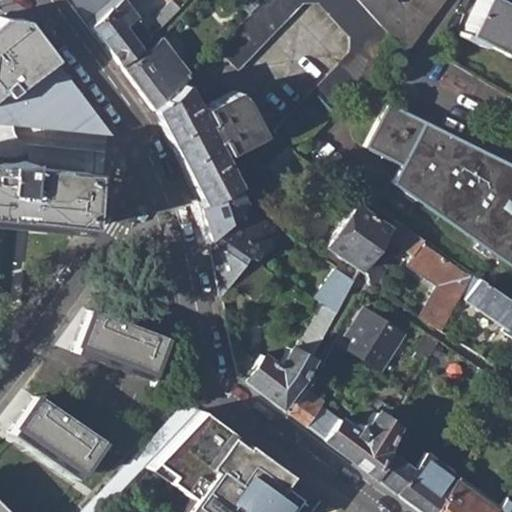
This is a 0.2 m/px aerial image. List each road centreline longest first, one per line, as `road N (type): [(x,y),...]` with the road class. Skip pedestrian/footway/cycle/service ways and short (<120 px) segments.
road 1 (residential): [(151,164),(179,235),(214,385),(384,511)]
road 2 (residential): [(151,164),(0,383)]
road 3 (residential): [(40,0),(129,120),(151,164)]
